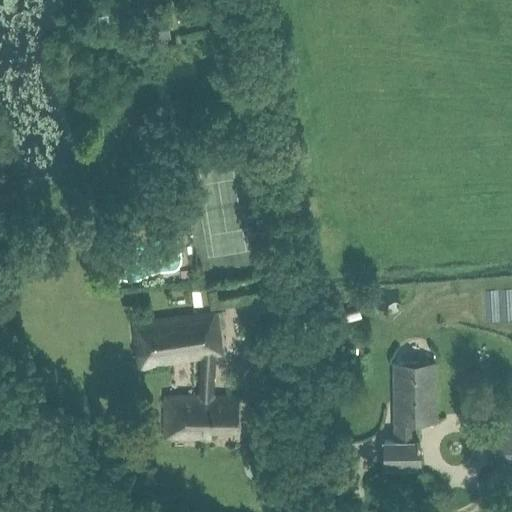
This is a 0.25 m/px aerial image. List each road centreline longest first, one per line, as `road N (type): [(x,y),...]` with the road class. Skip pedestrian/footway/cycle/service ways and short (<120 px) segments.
road 1 (track): [(322,511),(302,340),(286,295),(233,0)]
road 2 (unclassified): [(95,511),(0,432)]
